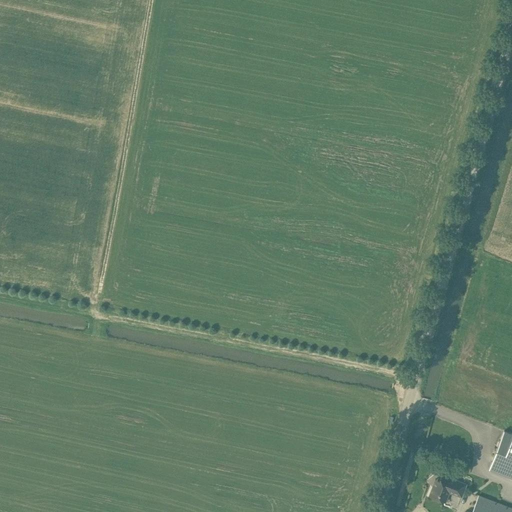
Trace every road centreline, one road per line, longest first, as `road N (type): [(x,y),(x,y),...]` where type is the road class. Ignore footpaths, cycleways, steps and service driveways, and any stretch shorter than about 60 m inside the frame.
road 1 (unclassified): [(378,511),(511,21)]
road 2 (track): [(413,377),(0,297)]
road 3 (track): [(150,0),(92,314)]
